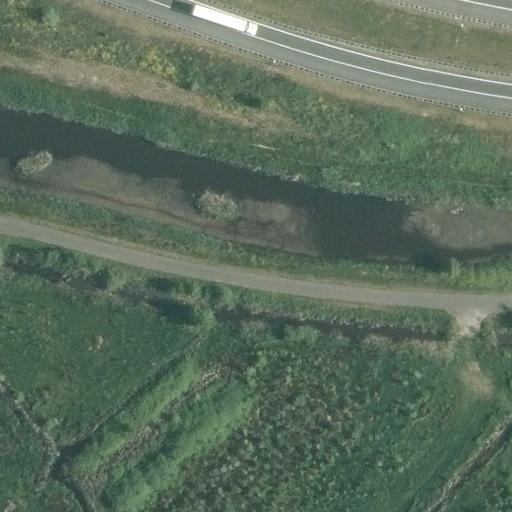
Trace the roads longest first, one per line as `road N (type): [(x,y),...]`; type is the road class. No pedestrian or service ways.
road 1 (unclassified): [(511,305),(412,304),(241,281),(0,227)]
road 2 (motorway): [(160,0),(389,71),(511,93)]
